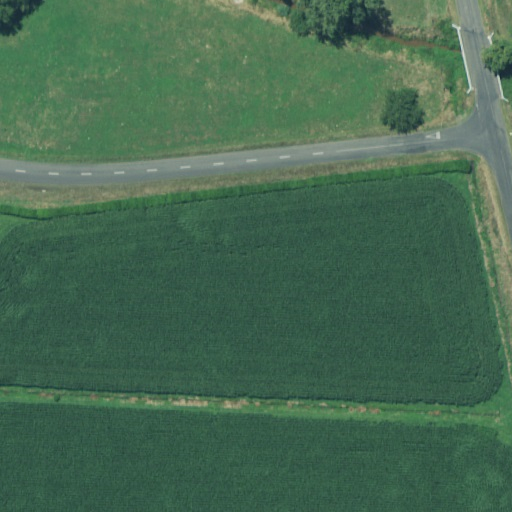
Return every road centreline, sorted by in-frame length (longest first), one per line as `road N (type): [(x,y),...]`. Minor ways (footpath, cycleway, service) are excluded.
road 1 (unclassified): [(496,133),(152,172),(0,168)]
road 2 (unclassified): [(496,133),(465,0)]
